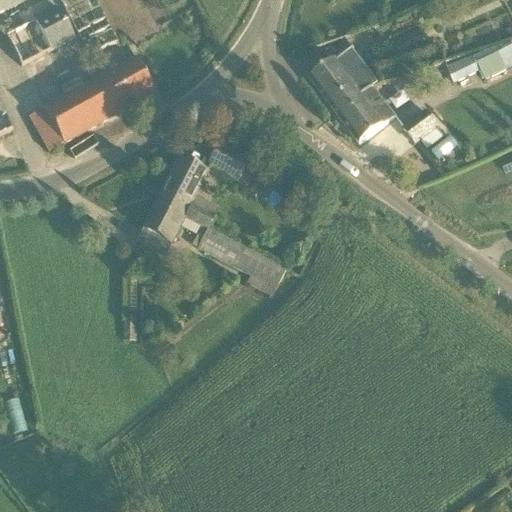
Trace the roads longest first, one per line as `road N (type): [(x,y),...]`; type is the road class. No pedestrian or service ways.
road 1 (unclassified): [(511,293),(279,108)]
road 2 (unclassified): [(0,195),(64,178),(128,146),(202,92)]
